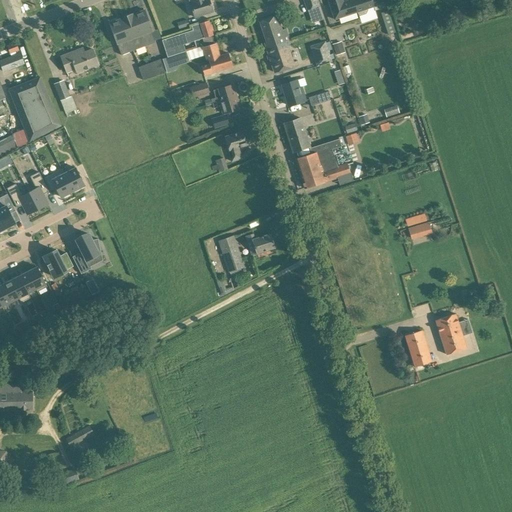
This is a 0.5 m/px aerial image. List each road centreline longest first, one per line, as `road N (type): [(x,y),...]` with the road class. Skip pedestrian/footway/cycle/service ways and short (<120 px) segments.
road 1 (unclassified): [(390,511),(232,0)]
road 2 (residential): [(0,265),(97,216),(89,201),(0,246)]
